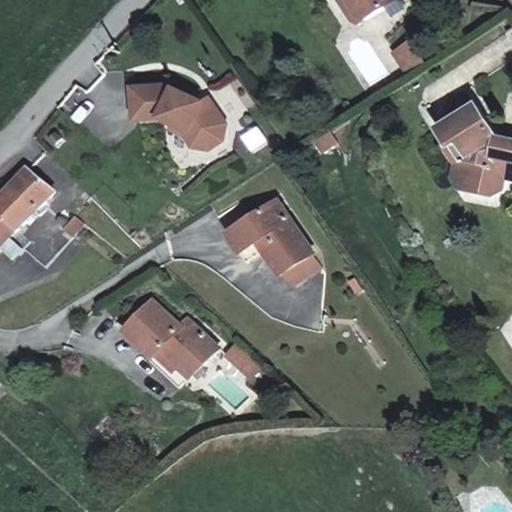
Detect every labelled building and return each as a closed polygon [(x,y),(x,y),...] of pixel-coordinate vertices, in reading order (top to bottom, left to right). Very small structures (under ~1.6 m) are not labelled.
[(338,0),(356,26),(363,21),(348,0),(338,0)] [(381,0),(348,0),(363,21),(383,7),(381,3),(381,0)] [(405,74),(422,63),(408,42),(392,53),(405,74)] [(170,87),(136,89),(138,121),(164,120),(177,126),(192,133),(190,138),(197,148),(213,151),(226,141),(230,125),(212,99),(205,104),(203,110),(196,106),(198,100),(170,87)] [(478,106),(440,130),(451,147),(459,141),(472,159),(465,182),(472,193),(496,198),(506,192),(509,179),(511,179),(511,148),(498,146),(501,139),(497,134),(478,106)] [(192,133),(177,126),(190,138),(192,133)] [(511,148),(511,137),(497,134),(501,139),(498,146),(511,148)] [(460,190),(472,193),(465,182),(472,159),(459,141),(451,147),(447,149),(457,164),(454,181),(460,190)] [(29,168),(0,199),(0,213),(19,231),(55,191),(29,168)] [(315,255),(278,204),(233,237),(247,258),(263,247),(268,254),(285,278),(315,255)] [(0,251),(9,242),(19,231),(0,213),(0,251)] [(263,247),(247,258),(253,265),(268,254),(263,247)] [(186,385),(221,344),(191,319),(194,315),(188,309),(179,319),(156,300),(129,331),(158,355),(154,359),(186,385)] [(237,377),(247,365),(229,351),(219,362),(237,377)] [(254,371),(247,365),(237,377),(244,383),(254,371)]
